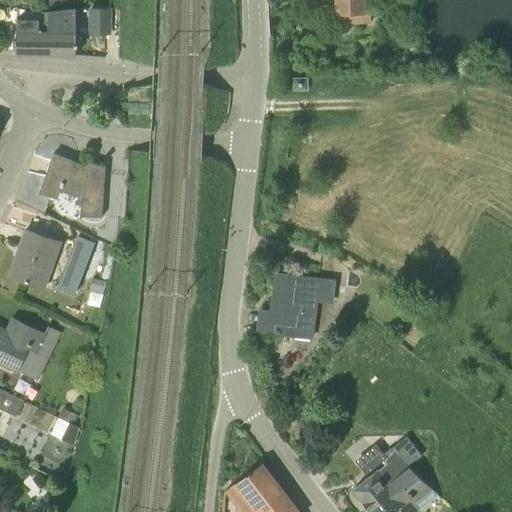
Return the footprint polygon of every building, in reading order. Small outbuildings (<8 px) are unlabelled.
[(337,0),(338,13),(337,13),(337,22),(371,20),(371,12),(373,12),(372,0),(337,0)] [(75,53),(74,7),(61,8),(61,28),(56,28),(56,53),(75,53)] [(56,53),(56,28),(61,28),(61,8),(47,9),(47,30),(39,29),(39,18),(16,17),(15,51),(28,51),(28,52),(56,53)] [(108,30),(108,8),(93,8),(92,29),(108,30)] [(308,89),(308,78),(294,78),(295,88),(308,89)] [(87,165),(53,153),(39,192),(57,198),(60,190),(81,198),(79,215),(102,217),(105,165),(88,160),(87,165)] [(46,287),(61,242),(25,229),(10,274),(46,287)] [(316,309),(301,307),(305,277),(277,273),(272,309),(262,308),(259,327),(280,330),(280,334),(313,339),(316,309)] [(101,295),(105,281),(92,277),(88,291),(101,295)] [(45,332),(12,316),(5,330),(0,327),(0,363),(35,380),(36,378),(38,379),(60,331),(48,325),(45,332)] [(0,407),(16,416),(23,399),(0,387),(0,407)] [(75,424),(79,415),(65,408),(60,417),(75,424)] [(74,445),(79,427),(59,417),(51,434),(74,445)] [(382,488),(410,466),(401,456),(395,450),(385,459),(387,462),(380,468),(354,488),(369,506),(386,492),(382,488)] [(297,511),(261,463),(224,489),(241,511),(252,511),(255,511),(297,511)] [(402,511),(414,511),(439,494),(410,466),(382,488),(386,492),(369,506),(373,511),(391,511),(398,507),(402,511)]
